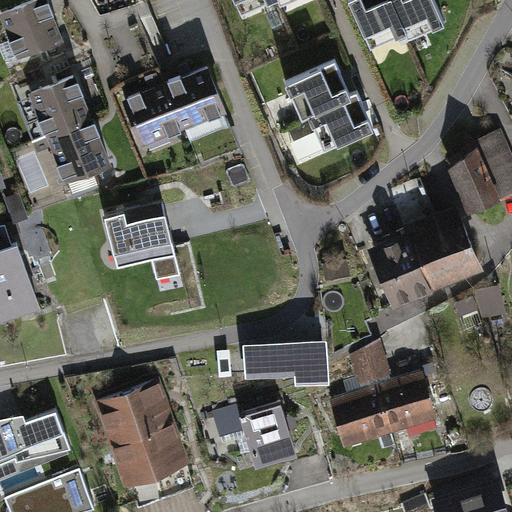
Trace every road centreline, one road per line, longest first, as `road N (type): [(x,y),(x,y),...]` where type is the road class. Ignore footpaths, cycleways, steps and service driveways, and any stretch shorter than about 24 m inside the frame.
road 1 (residential): [(511,8),(425,146),(340,211),(298,228),(309,276),(285,320),(0,377)]
road 2 (residential): [(511,443),(257,511)]
road 3 (residential): [(511,234),(487,266),(386,322)]
road 4 (unknown): [(425,146),(454,205),(511,206)]
